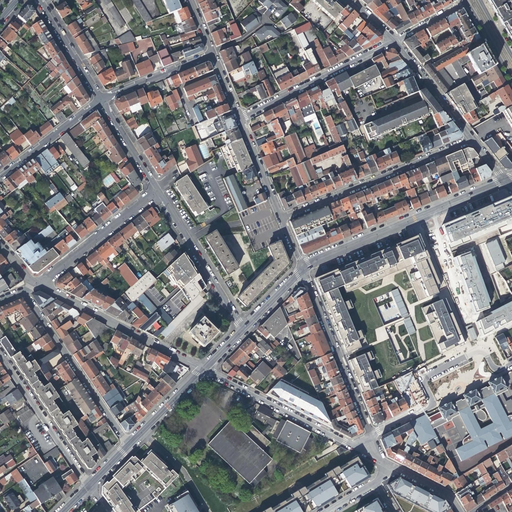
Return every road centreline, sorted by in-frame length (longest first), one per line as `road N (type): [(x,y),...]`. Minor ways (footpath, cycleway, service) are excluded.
road 1 (residential): [(504,180),(300,268)]
road 2 (residential): [(471,138),(281,217)]
road 3 (residential): [(511,364),(479,342),(415,376),(421,407),(369,435)]
road 4 (residential): [(127,444),(21,289)]
road 5 (residential): [(202,369),(36,282)]
road 6 (residential): [(300,268),(369,435)]
road 7 (residential): [(393,41),(238,118)]
road 8 (residential): [(350,444),(202,369)]
road 9 (residential): [(241,328),(155,188)]
road 10 (residential): [(87,485),(0,353)]
road 11 (residential): [(155,188),(36,282)]
road 12 (residential): [(0,174),(99,98)]
road 13 (residential): [(471,138),(393,41)]
